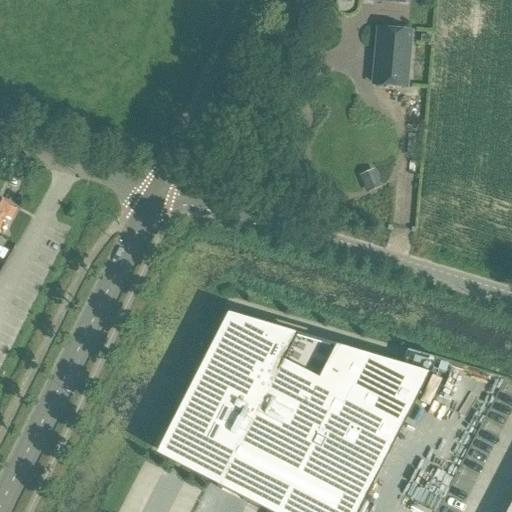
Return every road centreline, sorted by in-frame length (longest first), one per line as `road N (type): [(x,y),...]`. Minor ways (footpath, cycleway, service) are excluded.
road 1 (unclassified): [(511,298),(156,190)]
road 2 (tertiary): [(0,505),(156,190)]
road 3 (tertiary): [(156,190),(250,0)]
road 4 (unclassified): [(156,190),(0,147)]
